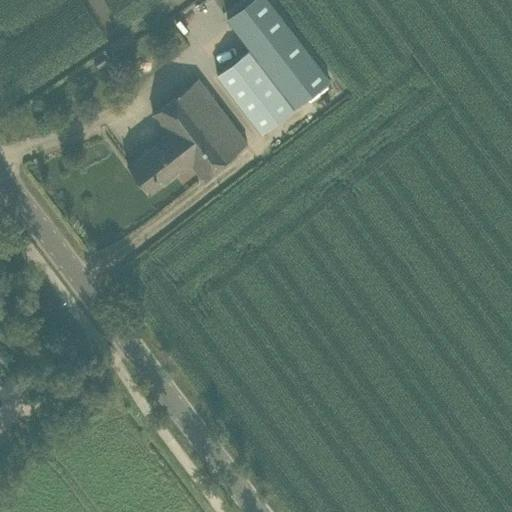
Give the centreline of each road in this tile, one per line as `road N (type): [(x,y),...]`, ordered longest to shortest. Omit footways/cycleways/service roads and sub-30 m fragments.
road 1 (tertiary): [(254,511),(0,178)]
road 2 (track): [(260,143),(78,282)]
